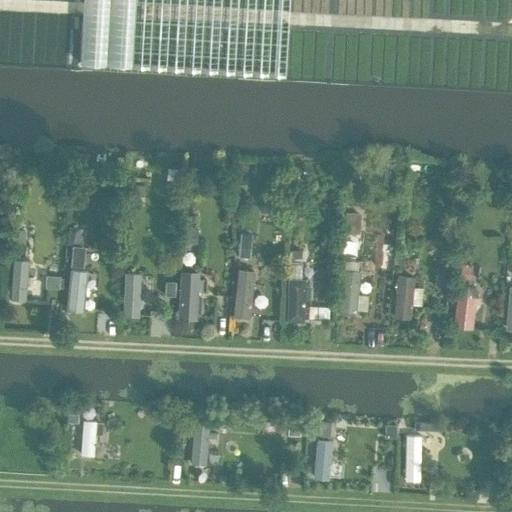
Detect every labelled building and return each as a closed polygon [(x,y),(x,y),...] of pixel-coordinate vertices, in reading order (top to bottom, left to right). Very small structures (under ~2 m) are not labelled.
[(129,195),(144,195),(144,183),(129,183),(129,195)] [(345,212),(343,232),(359,233),(361,213),(345,212)] [(17,228),(15,245),(26,246),(28,229),(17,228)] [(185,230),(184,242),(196,242),(197,230),(185,230)] [(238,255),(249,256),(251,233),(240,232),(238,255)] [(71,254),(71,264),(83,266),(84,255),(71,254)] [(15,258),(12,300),(24,301),(27,259),(15,258)] [(462,264),(460,278),(470,280),(472,266),(462,264)] [(437,267),(435,286),(444,287),(446,268),(437,267)] [(71,269),(66,310),(82,312),(87,270),(71,268),(71,269)] [(239,269),(234,316),(248,318),(253,270),(239,269)] [(343,271),(339,312),(355,314),(359,272),(343,271)] [(182,272),(179,320),(195,321),(196,293),(201,294),(202,282),(197,281),(198,273),(182,272)] [(140,274),(124,273),(121,317),(138,318),(140,274)] [(399,275),(395,319),(409,320),(413,277),(399,275)] [(289,279),(288,321),(304,322),(305,302),(309,302),(309,286),(305,286),(305,281),(305,280),(289,279)] [(459,287),(455,329),(471,330),(473,306),(479,307),(480,300),(474,299),(475,288),(459,287)] [(84,420),(80,458),(94,459),(97,421),(84,420)] [(208,425),(194,424),(190,465),(205,466),(208,425)] [(420,437),(405,436),(404,482),(419,483),(420,437)] [(331,442),(317,441),(313,480),(327,481),(331,442)]
